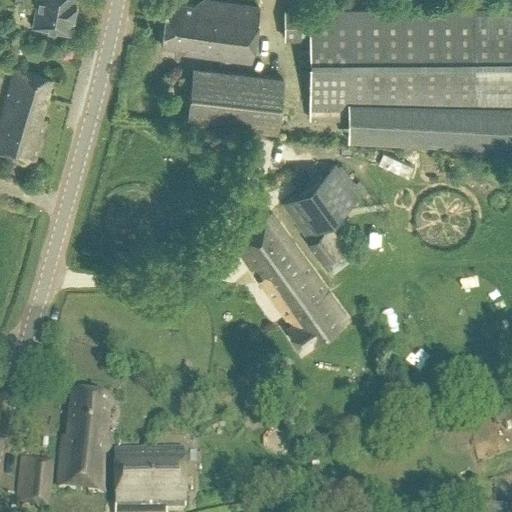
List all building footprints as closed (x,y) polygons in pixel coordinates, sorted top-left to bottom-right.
[(71,31),(76,0),(38,0),(34,24),(71,31)] [(256,6),(218,0),(190,0),(188,1),(181,0),(162,0),(156,43),(175,46),(174,51),(184,52),(247,62),(256,6)] [(511,146),(511,5),(284,6),(285,35),(309,35),(309,116),(348,116),(348,138),(511,146)] [(0,145),(37,156),(51,109),(43,106),(52,75),(17,64),(0,119),(0,145)] [(278,132),(284,76),(192,66),(186,122),(278,132)] [(301,241),(359,197),(333,164),(276,208),(301,241)] [(452,188),(451,170),(435,171),(436,189),(452,188)] [(347,319),(293,244),(269,212),(231,239),(251,268),(258,264),(266,277),(261,280),(288,317),(289,316),(294,324),(288,328),(302,350),(347,319)] [(331,227),(330,225),(307,243),(323,263),(347,244),(333,226),(331,227)] [(107,446),(107,439),(111,399),(73,395),(68,441),(65,440),(59,491),(106,497),(112,446),(107,446)] [(182,502),(182,467),(186,467),(186,451),(116,452),(116,511),(186,511),(187,502),(182,502)] [(48,511),(52,466),(19,463),(15,508),(48,511)]
